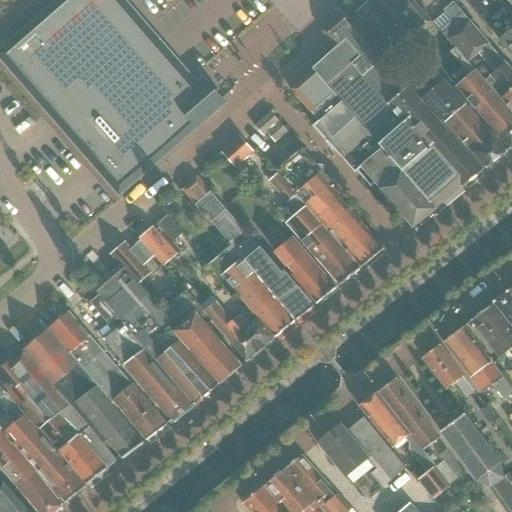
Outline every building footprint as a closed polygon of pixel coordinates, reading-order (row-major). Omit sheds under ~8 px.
[(114,0),(59,0),(0,52),(0,55),(120,194),(221,106),(201,84),(194,91),(114,0)] [(373,0),(371,0),(357,12),(381,40),(396,27),(373,0)] [(412,0),(374,0),(410,42),(432,23),(412,0)] [(511,14),(508,9),(508,10),(499,0),(463,0),(499,42),(511,57),(511,14)] [(499,98),(511,113),(511,73),(453,4),(444,11),(453,22),(441,32),(448,40),(468,63),(482,51),(487,58),(484,61),(495,72),(486,80),(500,97),(499,98)] [(408,87),(383,58),(344,14),(323,32),(337,47),(313,69),(314,70),(434,209),(462,187),(462,188),(483,171),(408,87)] [(469,76),(457,88),(509,149),(511,146),(511,113),(455,49),(450,53),(469,76)] [(440,86),(425,100),(486,168),(506,152),(444,83),(446,82),(434,69),(429,74),(440,86)] [(304,105),(317,121),(312,126),(355,173),(357,171),(370,186),(374,182),(413,227),(435,210),(434,209),(314,70),(291,89),(304,105)] [(267,133),(275,143),(287,132),(271,113),(255,127),(263,136),(267,133)] [(222,153),(236,168),(253,152),(240,137),(222,153)] [(278,174),(279,176),(360,269),(384,249),(340,199),(343,196),(336,188),(336,181),(329,181),(323,173),(323,167),(316,166),(302,150),(276,172),(278,174)] [(340,286),(360,269),(279,176),(278,174),(269,182),(296,213),(298,211),(300,214),(287,225),(302,242),(304,241),(312,251),(310,252),(340,286)] [(197,176),(181,190),(190,200),(203,215),(212,223),(233,247),(211,265),(233,291),(233,290),(275,338),(295,322),(315,307),(284,272),(282,274),(250,237),(250,238),(226,211),(219,201),(206,186),(197,176)] [(183,234),(167,216),(157,225),(162,231),(159,234),(154,228),(141,240),(164,266),(182,251),(173,242),(183,234)] [(293,238),(275,252),(287,268),(289,267),(295,274),(292,277),(317,305),(337,289),(293,238)] [(121,265),(120,265),(137,285),(138,284),(151,273),(125,243),(112,255),(121,265)] [(0,262),(9,255),(0,245),(0,262)] [(168,328),(172,325),(161,313),(162,312),(138,284),(137,285),(120,265),(94,287),(100,295),(128,329),(143,349),(193,407),(220,385),(168,328)] [(161,313),(172,325),(168,328),(220,385),(241,366),(206,326),(212,321),(205,313),(187,291),(162,312),(161,313)] [(511,295),(510,292),(495,303),(511,325),(511,295)] [(193,407),(143,349),(128,329),(100,295),(91,303),(115,331),(104,340),(126,368),(172,423),(193,407)] [(511,325),(495,303),(473,321),(501,358),(511,350),(511,325)] [(205,313),(212,321),(247,362),(274,339),(257,319),(249,326),(241,316),(232,323),(216,304),(205,313)] [(70,311),(50,329),(112,404),(113,403),(146,442),(166,426),(132,384),(132,385),(70,311)] [(483,393),(495,384),(506,400),(511,395),(511,389),(509,385),(503,377),(465,327),(444,343),(483,393)] [(51,332),(28,352),(121,462),(143,443),(51,332)] [(447,389),(455,383),(466,397),(474,391),(440,345),(424,358),(447,389)] [(60,451),(87,485),(118,460),(71,405),(68,401),(67,402),(25,350),(9,363),(0,371),(0,383),(20,407),(39,430),(40,429),(60,452),(60,451)] [(397,378),(379,392),(361,407),(393,447),(406,437),(411,444),(410,449),(426,469),(428,471),(435,465),(424,450),(442,437),(397,378)] [(2,387),(0,388),(0,387),(0,405),(16,424),(6,432),(66,503),(86,486),(2,387)] [(485,402),(488,405),(481,411),(491,423),(498,418),(492,410),(498,405),(491,397),(485,402)] [(511,511),(511,479),(506,472),(500,462),(464,413),(441,432),(478,481),(488,487),(507,511),(511,511)] [(332,432),(318,443),(346,477),(369,458),(372,455),(378,463),(392,480),(406,469),(386,444),(365,418),(348,432),(341,424),(332,431),(332,432)] [(0,465),(39,511),(55,511),(64,505),(0,430),(0,465)] [(439,455),(462,487),(470,481),(447,449),(439,455)] [(302,455),(287,468),(320,504),(318,505),(323,511),(350,511),(353,509),(335,490),(334,491),(302,455)] [(435,465),(428,471),(418,480),(434,499),(451,486),(435,465)] [(323,511),(285,469),(266,486),(280,503),(283,501),(291,511),(323,511)] [(0,511),(27,511),(0,480),(0,511)] [(244,504),(250,511),(284,511),(264,487),(244,504)] [(417,511),(410,503),(399,511),(417,511)]
